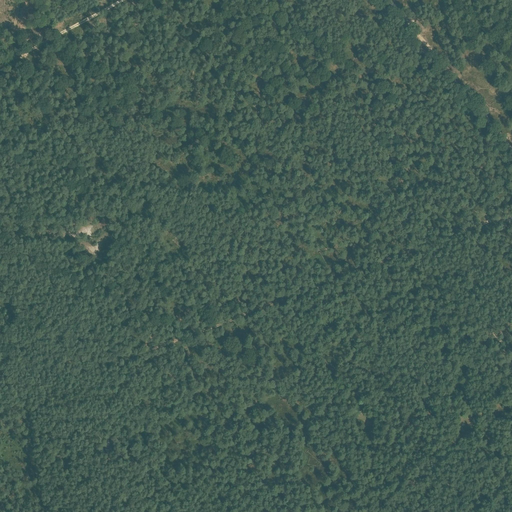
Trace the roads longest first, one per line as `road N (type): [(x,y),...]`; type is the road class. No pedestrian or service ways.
road 1 (track): [(511,215),(0,410)]
road 2 (track): [(388,0),(511,146)]
road 3 (track): [(504,218),(378,187)]
road 4 (track): [(122,0),(10,63)]
